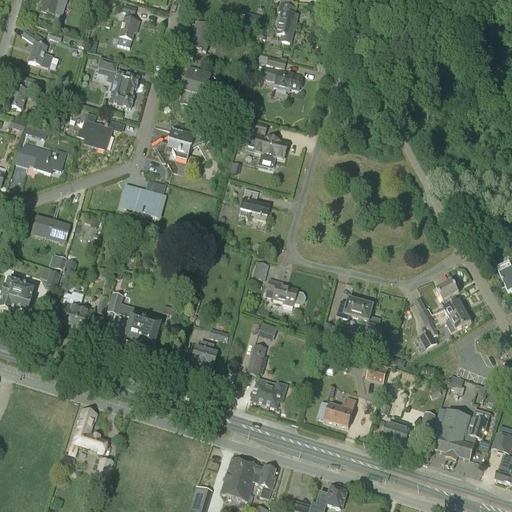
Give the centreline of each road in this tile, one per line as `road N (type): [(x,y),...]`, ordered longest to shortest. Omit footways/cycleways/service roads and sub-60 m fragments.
road 1 (unclassified): [(445,511),(0,373)]
road 2 (primary): [(377,468),(0,350)]
road 3 (unclassified): [(359,61),(335,81),(292,253),(304,263),(399,284),(463,254)]
road 4 (unclassified): [(180,0),(135,162),(0,214)]
road 5 (unclassified): [(463,254),(359,61)]
road 6 (primary): [(511,505),(377,468)]
